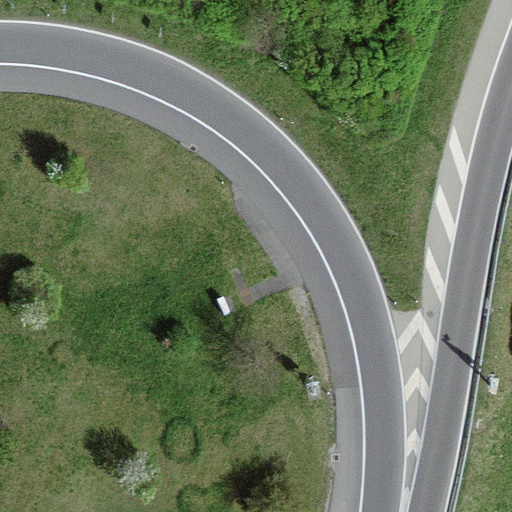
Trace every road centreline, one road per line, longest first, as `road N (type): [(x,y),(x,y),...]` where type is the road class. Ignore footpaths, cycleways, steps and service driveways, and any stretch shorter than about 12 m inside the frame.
road 1 (motorway): [(0,43),(88,53),(182,87),(242,126),(298,182),(349,266),(368,317),(384,424),(379,511)]
road 2 (motorway): [(511,85),(479,211),(426,511)]
